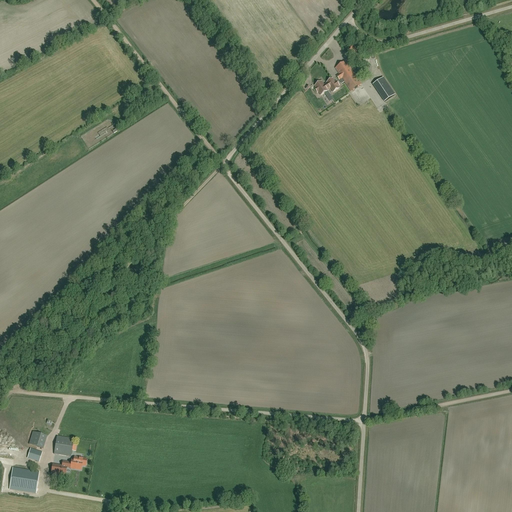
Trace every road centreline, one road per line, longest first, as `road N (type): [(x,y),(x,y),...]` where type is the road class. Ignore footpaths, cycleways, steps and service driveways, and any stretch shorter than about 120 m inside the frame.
road 1 (unclassified): [(363,421),(364,345),(225,162),(346,21),(371,40),(390,42),(511,6)]
road 2 (unclassified): [(363,421),(14,391)]
road 3 (track): [(14,391),(225,162)]
road 4 (track): [(225,162),(93,0)]
road 5 (track): [(363,421),(511,391)]
